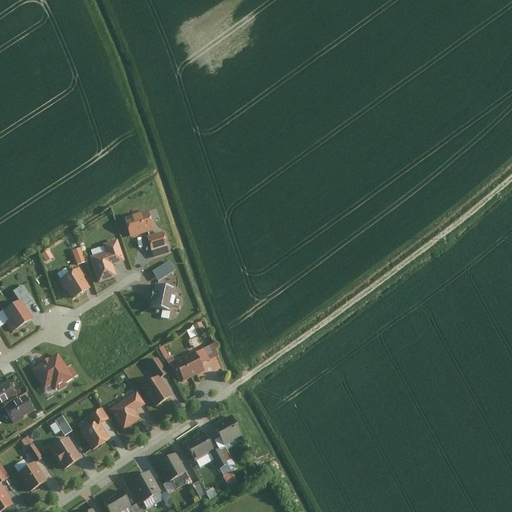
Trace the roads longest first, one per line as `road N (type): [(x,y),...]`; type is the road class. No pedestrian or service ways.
road 1 (track): [(223,396),(511,174)]
road 2 (residential): [(51,511),(223,396)]
